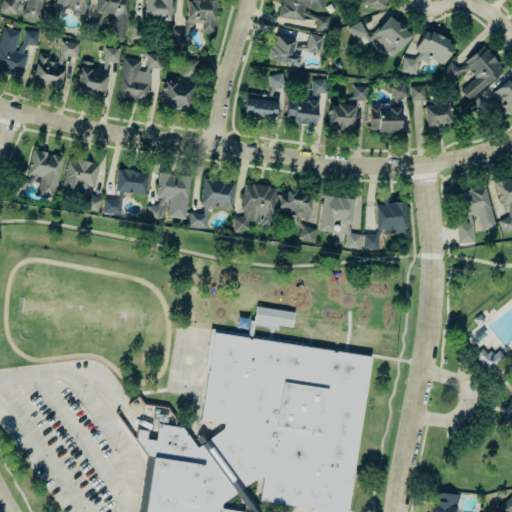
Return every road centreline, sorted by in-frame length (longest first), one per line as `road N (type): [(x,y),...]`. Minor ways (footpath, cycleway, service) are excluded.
road 1 (tertiary): [(0,108),(372,168),(421,167),(511,142)]
road 2 (tertiary): [(0,500),(12,113)]
road 3 (tertiary): [(421,167),(434,257),(395,511)]
road 4 (tertiary): [(245,0),(212,146)]
